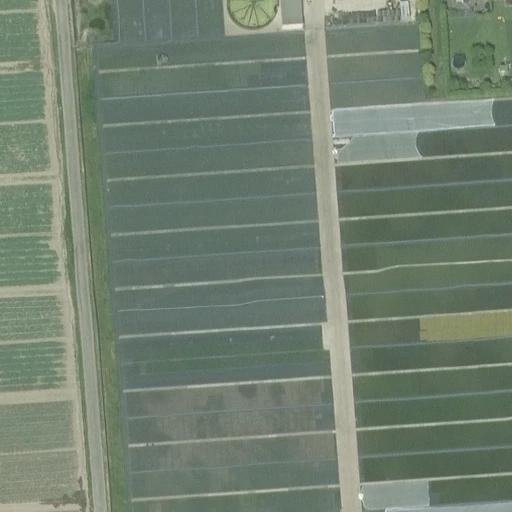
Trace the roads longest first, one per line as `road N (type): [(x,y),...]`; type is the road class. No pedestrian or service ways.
road 1 (track): [(349,511),(310,0)]
road 2 (unclassified): [(57,0),(95,511)]
